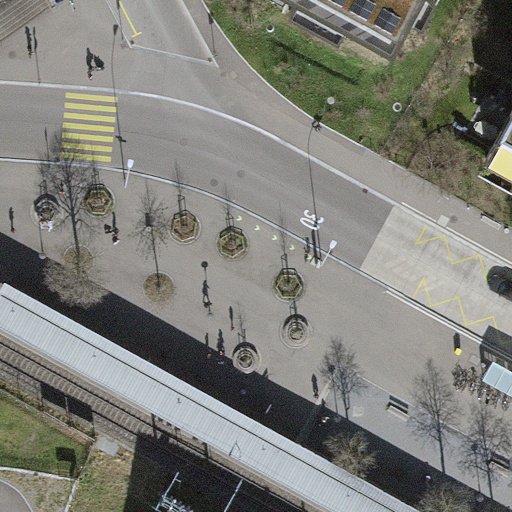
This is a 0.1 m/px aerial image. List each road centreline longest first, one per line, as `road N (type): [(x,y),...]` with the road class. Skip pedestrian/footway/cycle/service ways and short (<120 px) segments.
road 1 (residential): [(511,313),(280,184),(169,138)]
road 2 (residential): [(169,138),(0,119)]
road 3 (residential): [(169,138),(167,38),(147,0)]
